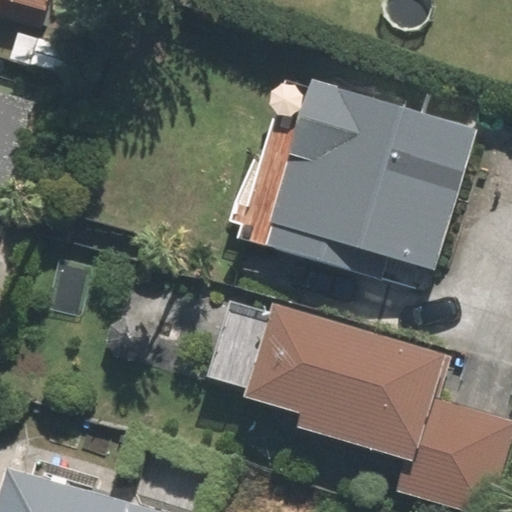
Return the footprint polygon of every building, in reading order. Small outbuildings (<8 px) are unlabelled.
[(0,0),(0,10),(64,25),(69,0),(0,0)] [(503,129),(296,74),(254,231),(461,286),(503,129)] [(0,271),(48,108),(0,93),(0,271)] [(406,349),(252,307),(231,382),(335,411),(330,430),(428,458),(420,488),(500,510),(511,468),(511,410),(473,400),(487,350),(412,329),(406,349)] [(196,511),(40,468),(27,511),(196,511)]
